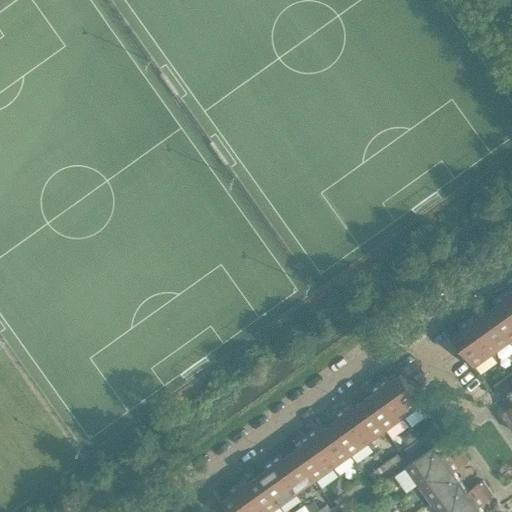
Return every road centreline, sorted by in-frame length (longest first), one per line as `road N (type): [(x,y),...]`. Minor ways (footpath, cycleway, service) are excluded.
road 1 (residential): [(180,497),(412,330)]
road 2 (residential): [(412,330),(511,259)]
